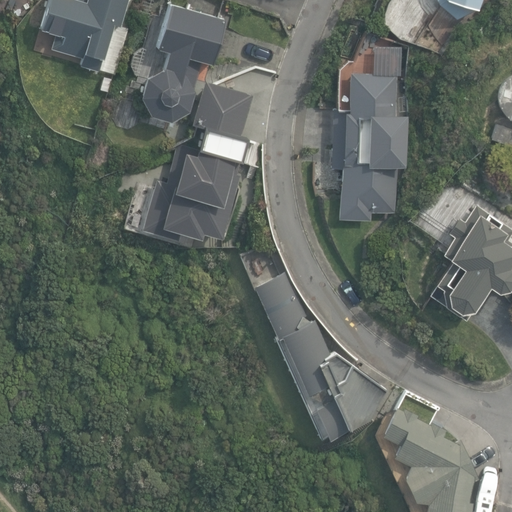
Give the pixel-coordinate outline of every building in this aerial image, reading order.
[(81,64),(99,70),(112,23),(120,25),(127,0),(87,0),(87,2),(82,0),(48,0),(41,27),(57,32),(52,46),(84,56),(81,64)] [(436,0),(438,4),(456,19),(476,7),(478,0),(436,0)] [(151,113),(171,118),(189,110),(202,62),(211,64),(224,16),(170,2),(158,47),(170,50),(166,66),(147,76),(142,96),(151,113)] [(338,218),(370,219),(371,211),(395,212),(397,165),(404,166),(407,113),(394,112),(396,73),(349,71),(347,111),(332,111),(329,167),(340,167),(338,218)] [(511,75),(511,76),(506,80),(502,84),(500,90),(498,96),(499,102),(500,107),(503,113),(508,117),(511,119),(511,75)] [(196,125),(235,136),(247,97),(207,85),(196,125)] [(511,131),(511,128),(497,123),(491,138),(507,144),(511,131)] [(144,193),(158,243),(205,231),(218,231),(227,198),(235,194),(230,186),(233,178),(228,177),(235,155),(196,145),(192,146),(190,150),(186,149),(182,169),(173,167),(168,187),(144,193)] [(442,299),(458,309),(470,305),(487,282),(495,288),(508,287),(511,280),(511,265),(509,264),(511,259),(511,246),(502,239),(511,225),(474,202),(463,217),(457,214),(447,231),(453,234),(442,250),(449,257),(435,281),(440,286),(442,299)] [(253,285),(322,447),(355,434),(374,420),(387,389),(336,351),(330,349),(316,315),(311,318),(303,311),(285,270),(253,285)] [(469,511),(471,502),(467,499),(472,479),(478,476),(460,436),(457,443),(443,435),(447,429),(432,420),(430,423),(417,416),(417,412),(406,405),(404,408),(396,404),(382,432),(396,440),(393,454),(408,462),(402,474),(413,497),(427,500),(424,511),(469,511)]
